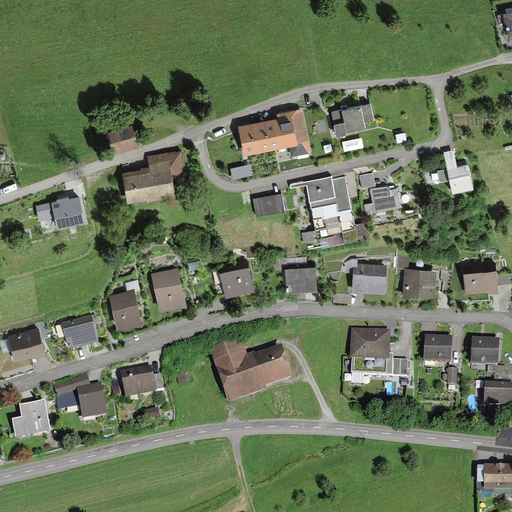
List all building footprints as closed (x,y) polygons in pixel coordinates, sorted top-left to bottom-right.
[(505,24),(507,40),(511,39),(511,12),(497,15),(499,25),(505,24)] [(371,99),(330,109),(334,126),(345,123),(347,129),(365,125),(363,118),(375,115),(371,99)] [(291,156),(311,152),(302,108),(276,114),(277,119),(238,127),(244,157),(290,148),(291,156)] [(114,143),(136,136),(130,116),(105,124),(108,135),(111,134),(114,143)] [(454,150),(444,152),(447,169),(457,167),(454,150)] [(148,198),(174,193),(167,152),(150,154),(152,170),(125,174),(129,196),(147,193),(148,198)] [(251,165),(231,169),(233,180),(253,176),(251,165)] [(449,181),(452,194),(474,189),(468,165),(457,167),(447,169),(438,171),(440,183),(449,181)] [(344,173),(290,185),(291,189),(307,185),(317,231),(341,226),(344,244),(358,241),(358,239),(368,237),(365,223),(355,225),(344,173)] [(373,173),(359,176),(362,189),(376,186),(373,173)] [(371,190),(373,202),(364,204),(366,214),(400,207),(397,189),(390,191),(389,186),(371,190)] [(282,193),(254,199),(257,216),(285,210),(282,193)] [(60,222),(84,216),(79,195),(62,200),(61,194),(45,198),(46,200),(35,203),(37,210),(47,207),(46,205),(55,202),(60,222)] [(44,231),(58,228),(57,221),(43,225),(44,231)] [(257,247),(247,248),(248,257),(258,256),(257,247)] [(275,271),(286,270),(285,253),(274,254),(275,271)] [(410,257),(398,256),(397,268),(404,269),(409,269),(410,257)] [(203,260),(189,259),(189,270),(202,270),(203,260)] [(343,263),(342,272),(347,273),(353,273),(353,293),(386,295),(387,265),(357,263),(357,259),(353,259),(343,263)] [(497,281),(494,261),(463,265),(465,279),(473,278),(474,288),(488,286),(487,282),(497,281)] [(176,267),(152,274),(161,301),(184,294),(176,267)] [(315,267),(286,270),(288,293),(317,291),(315,267)] [(220,274),(226,299),(254,292),(249,268),(220,274)] [(409,269),(404,269),(402,300),(411,300),(411,298),(435,300),(437,271),(409,269)] [(451,271),(441,270),(441,280),(443,280),(442,291),(450,291),(451,271)] [(141,315),(133,287),(109,294),(117,322),(141,315)] [(351,303),(351,295),(334,294),(334,302),(351,303)] [(78,336),(97,331),(91,311),(62,319),(69,343),(79,340),(78,336)] [(15,355),(45,346),(38,325),(9,334),(15,355)] [(387,329),(354,330),(354,356),(364,356),(364,351),(388,350),(387,329)] [(452,335),(425,334),(424,359),(451,360),(452,335)] [(473,337),(472,362),(498,363),(499,338),(473,337)] [(288,371),(280,346),(254,355),(256,361),(246,364),(237,338),(212,347),(227,391),(288,371)] [(406,358),(393,358),(393,374),(407,374),(406,358)] [(151,363),(120,372),(126,392),(153,384),(155,390),(165,387),(161,372),(154,374),(151,363)] [(495,372),(495,379),(508,379),(508,373),(506,373),(506,365),(492,365),(492,372),(495,372)] [(458,368),(449,368),(448,383),(458,384),(458,368)] [(83,415),(107,408),(101,384),(88,387),(87,383),(75,387),(72,378),(53,383),(59,406),(79,400),(83,415)] [(511,404),(511,401),(511,381),(485,380),(484,403),(511,404)] [(36,432),(51,427),(41,398),(19,406),(23,415),(13,418),(19,435),(34,429),(36,432)] [(109,417),(117,416),(115,402),(108,403),(109,417)] [(158,414),(156,407),(145,410),(147,417),(158,414)] [(511,484),(511,483),(511,465),(480,465),(481,478),(486,478),(486,485),(511,484)]
